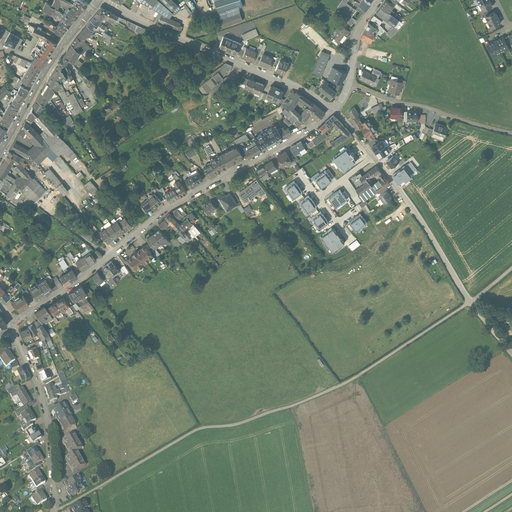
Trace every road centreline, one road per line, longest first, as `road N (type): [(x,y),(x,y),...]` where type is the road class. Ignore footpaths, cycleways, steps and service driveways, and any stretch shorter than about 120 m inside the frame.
road 1 (track): [(54,511),(189,434),(248,421),(354,378),(470,302)]
road 2 (residential): [(13,327),(170,207),(333,111)]
road 3 (residential): [(333,111),(100,0)]
road 4 (residential): [(511,354),(373,157)]
road 5 (residential): [(13,327),(46,417),(53,511)]
